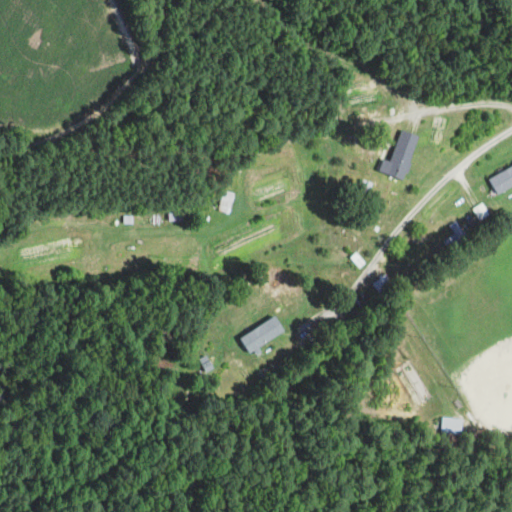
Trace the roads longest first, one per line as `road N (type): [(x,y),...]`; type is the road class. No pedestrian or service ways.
road 1 (track): [(0,154),(80,123),(129,77),(134,54),(110,0)]
road 2 (track): [(263,0),(312,46),(413,103),(441,110)]
road 3 (residential): [(363,275),(425,197),(511,129)]
